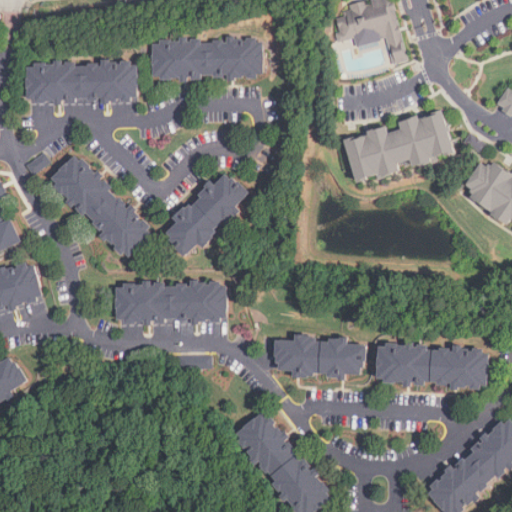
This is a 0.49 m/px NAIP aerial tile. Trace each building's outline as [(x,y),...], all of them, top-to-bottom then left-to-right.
[(388,40),(393,65),(406,62),(392,0),(362,0),(348,3),(350,13),(335,16),(341,41),(354,38),(356,47),(388,40)] [(154,38),(154,78),(263,78),(263,37),(154,38)] [(139,101),(139,60),(29,61),(29,102),(139,101)] [(511,87),(509,86),(497,108),(511,116),(511,87)] [(348,137),(358,181),(405,171),(404,166),(455,155),(445,110),(399,120),(401,125),(348,137)] [(28,166),(35,175),(53,162),(46,153),(28,166)] [(51,181),(129,259),(157,231),(78,153),(51,181)] [(511,171),(494,161),(491,166),(482,160),(462,194),(511,223),(511,171)] [(161,233),(181,256),(194,244),(198,248),(237,212),(232,207),(247,194),(224,168),(208,183),(205,180),(192,193),(195,196),(184,206),(182,203),(166,217),(172,223),(161,233)] [(0,251),(22,240),(11,216),(6,219),(0,206),(0,193),(2,193),(0,188),(0,251)] [(0,311),(44,302),(36,264),(0,271),(0,311)] [(118,282),(118,322),(228,322),(228,282),(118,282)] [(277,339),(277,370),(294,370),(294,377),(348,377),(348,375),(366,375),(366,343),(350,343),(350,336),(296,336),(296,339),(277,339)] [(382,340),(378,379),(485,389),(489,350),(382,340)] [(0,403),(11,398),(5,386),(17,380),(5,355),(0,357),(0,403)] [(212,368),(212,355),(180,355),(180,368),(212,368)] [(314,511),(336,495),(268,409),(237,433),(298,511),(314,511)] [(459,511),(511,467),(511,417),(511,416),(426,487),(446,511),(459,511)]
